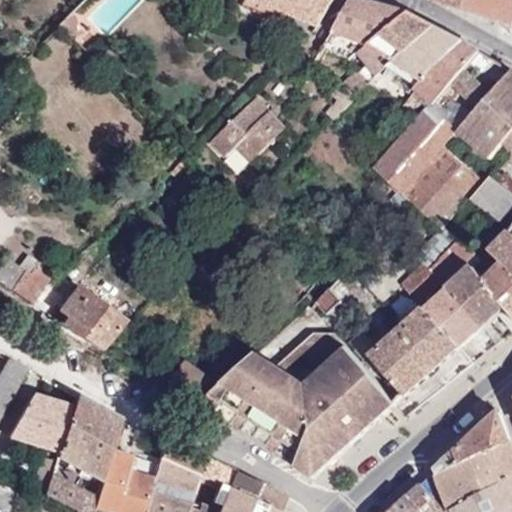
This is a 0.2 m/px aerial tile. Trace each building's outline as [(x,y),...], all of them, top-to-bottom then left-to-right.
[(244,0),(242,7),(292,29),(297,16),(258,0),(244,0)] [(333,0),(258,0),(297,16),(319,25),(333,0)] [(408,13),(363,0),(352,0),(333,32),(368,46),(369,45),(408,13)] [(467,0),(440,0),(465,8),(467,0)] [(511,0),(467,0),(465,8),(503,21),(511,28),(511,0)] [(435,27),(408,13),(369,45),(394,62),(435,27)] [(464,43),(435,27),(394,62),(371,81),(387,92),(389,91),(406,102),(416,91),(415,91),(426,78),(464,43)] [(481,53),(464,43),(426,78),(415,91),(416,91),(431,105),(433,107),(481,53)] [(511,72),(511,69),(481,53),(433,107),(431,105),(420,116),(374,168),(399,190),(403,194),(445,147),(460,131),(511,72)] [(358,71),(343,85),(357,96),(369,84),(358,71)] [(511,72),(460,131),(491,158),(505,144),(511,150),(511,72)] [(332,96),(344,108),(357,96),(343,85),(332,96)] [(259,104),(217,146),(230,159),(237,152),(254,169),(290,134),(272,117),(259,104)] [(68,115),(62,120),(72,129),(77,124),(68,115)] [(485,183),(445,147),(403,194),(410,199),(412,201),(433,220),(441,228),(444,229),(444,228),(470,198),(485,183)] [(470,198),(499,223),(511,208),(511,192),(490,176),(485,183),(470,198)] [(410,199),(403,194),(399,190),(390,201),(400,210),(410,199)] [(436,233),(441,228),(433,220),(427,225),(436,233)] [(386,229),(400,242),(407,233),(394,221),(386,229)] [(418,259),(424,264),(430,270),(458,240),(444,228),(444,229),(418,259)] [(511,271),(511,233),(510,231),(490,251),(503,262),(511,271)] [(430,270),(443,282),(473,253),(458,240),(430,270)] [(0,268),(0,281),(12,290),(25,270),(7,258),(0,268)] [(511,311),(511,271),(503,262),(485,279),(511,311)] [(421,304),(443,282),(430,270),(424,264),(403,285),(421,304)] [(511,329),(511,311),(485,279),(474,267),(450,289),(484,327),(500,314),(511,329)] [(46,286),(51,279),(35,269),(31,275),(46,286)] [(25,270),(12,290),(32,304),(46,286),(31,275),(25,270)] [(63,326),(101,353),(124,321),(78,287),(60,311),(68,318),(63,326)] [(331,289),(315,303),(327,316),(343,303),(331,289)] [(461,348),(484,327),(450,289),(427,312),(461,348)] [(407,396),(461,348),(427,312),(424,309),(370,357),(405,395),(407,396)] [(230,379),(198,406),(314,479),(396,407),(397,405),(396,403),(363,364),(335,334),(315,335),(277,368),(258,355),(230,379)] [(0,375),(0,418),(28,369),(9,359),(0,375)] [(186,403),(213,381),(187,363),(167,391),(186,403)] [(59,453),(73,408),(32,396),(8,437),(59,453)] [(112,450),(121,421),(76,399),(73,408),(59,453),(57,457),(103,481),(112,450)] [(511,439),(501,411),(437,469),(439,475),(511,441),(511,439)] [(207,460),(166,440),(158,466),(144,511),(204,511),(206,507),(192,503),(199,482),(207,460)] [(511,441),(439,475),(454,510),(511,480),(511,441)] [(95,508),(108,511),(144,511),(158,466),(133,458),(134,455),(112,450),(103,481),(98,498),(95,508)] [(42,457),(31,489),(46,494),(52,476),(56,462),(42,457)] [(278,511),(285,496),(207,460),(199,482),(218,489),(277,511),(278,511)] [(437,469),(422,484),(447,511),(452,511),(454,510),(439,475),(437,469)] [(52,476),(46,494),(49,496),(80,511),(93,511),(95,508),(98,498),(52,476)] [(511,511),(511,480),(454,510),(454,511),(511,511)] [(447,511),(422,484),(391,511),(447,511)] [(277,511),(218,489),(212,504),(222,507),(219,511),(277,511)] [(80,511),(49,496),(44,505),(58,511),(80,511)]
